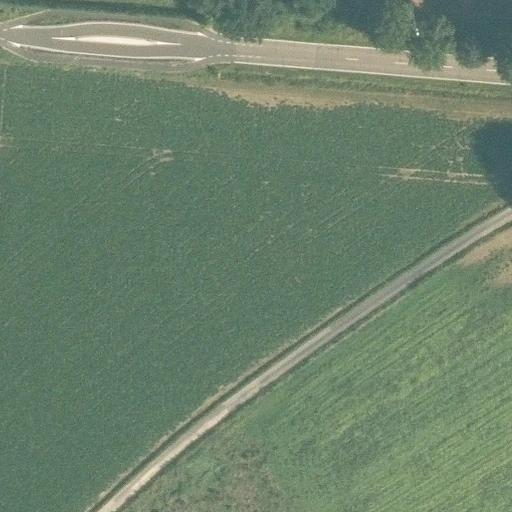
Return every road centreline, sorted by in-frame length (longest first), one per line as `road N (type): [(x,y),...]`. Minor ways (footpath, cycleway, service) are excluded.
road 1 (unclassified): [(511,213),(225,410),(106,511)]
road 2 (tertiary): [(511,73),(182,46)]
road 3 (tertiary): [(182,46),(152,34),(91,30),(48,39)]
road 4 (tertiary): [(48,39),(151,53),(182,46)]
